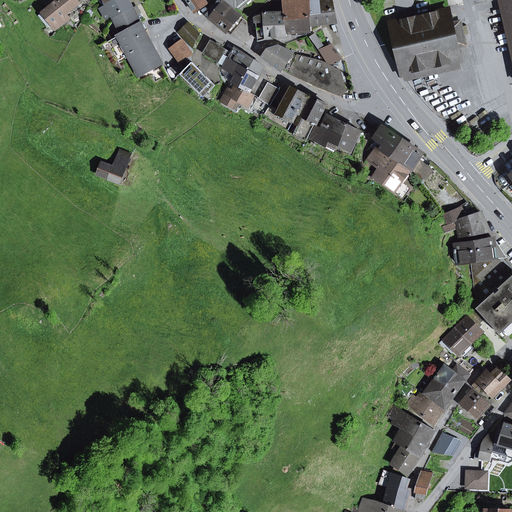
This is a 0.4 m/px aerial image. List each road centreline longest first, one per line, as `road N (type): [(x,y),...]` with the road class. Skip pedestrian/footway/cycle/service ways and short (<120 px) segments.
road 1 (residential): [(177,0),(200,24),(329,98),(370,107),(398,95)]
road 2 (track): [(136,147),(41,105),(0,47)]
road 3 (residential): [(511,393),(422,511)]
